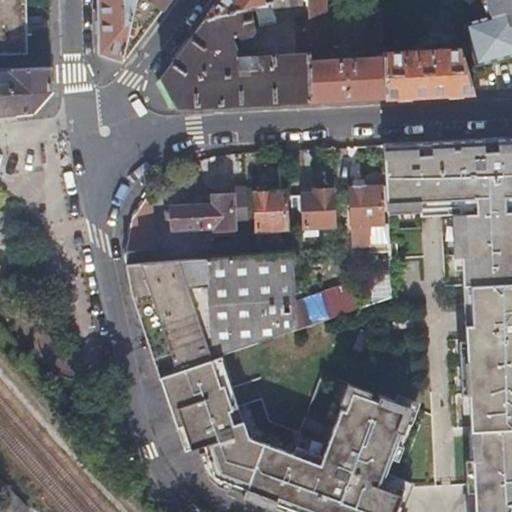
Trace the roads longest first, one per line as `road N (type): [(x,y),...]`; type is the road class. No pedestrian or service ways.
road 1 (residential): [(511,111),(105,132)]
road 2 (residential): [(105,132),(96,214),(137,419),(159,478),(196,511)]
road 3 (residential): [(105,132),(131,77),(191,0)]
road 4 (residential): [(105,132),(79,72),(72,0)]
